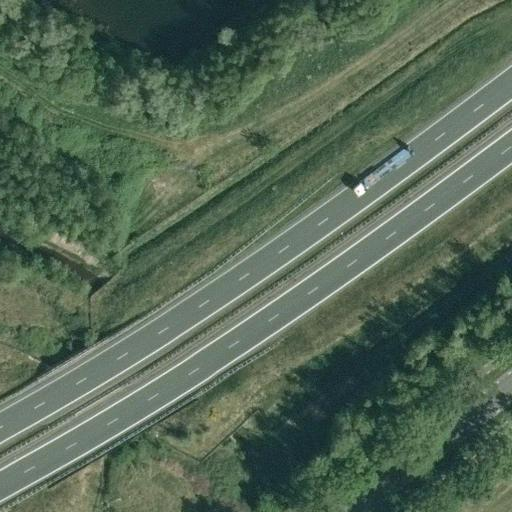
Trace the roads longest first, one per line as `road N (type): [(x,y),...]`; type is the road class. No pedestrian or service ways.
road 1 (trunk): [(511,83),(190,313),(0,426)]
road 2 (trunk): [(0,485),(230,346),(511,146)]
road 3 (track): [(434,0),(339,75),(238,128),(194,141),(67,121),(0,65)]
road 4 (tertiary): [(348,511),(511,383)]
